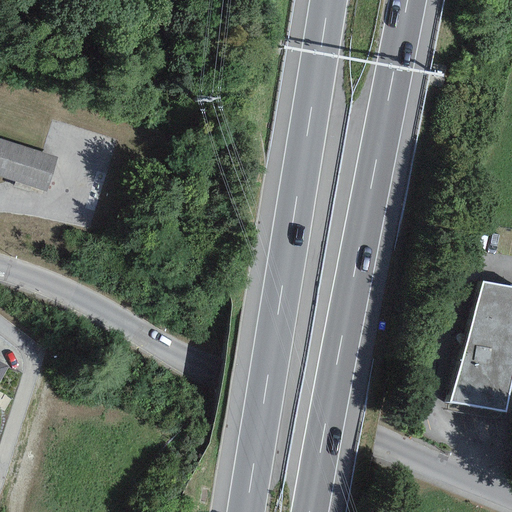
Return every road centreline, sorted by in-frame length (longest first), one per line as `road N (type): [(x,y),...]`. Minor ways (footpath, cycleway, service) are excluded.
road 1 (motorway): [(316,511),(408,0)]
road 2 (motorway): [(328,0),(249,511)]
road 3 (residential): [(511,501),(212,374)]
road 4 (residential): [(0,266),(43,280),(212,374)]
